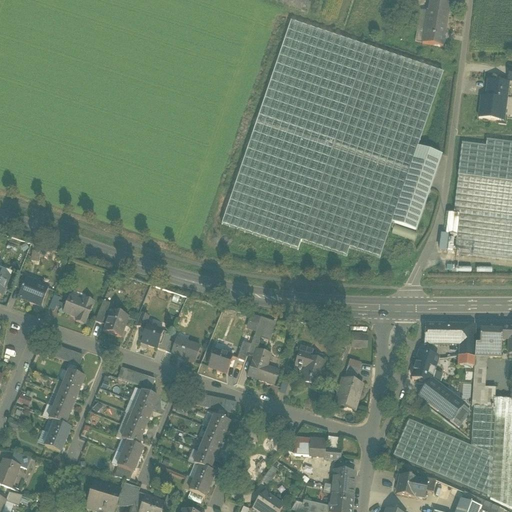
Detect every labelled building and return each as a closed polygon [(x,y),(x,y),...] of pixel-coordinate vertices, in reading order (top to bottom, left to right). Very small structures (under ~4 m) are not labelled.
[(266,0),(307,14),(311,0),(266,0)] [(427,12),(427,14),(422,44),(422,45),(443,48),(445,38),(444,38),(449,0),(430,0),(428,12),(427,12)] [(415,42),(422,44),(427,14),(420,13),(415,42)] [(298,251),(301,243),(366,48),(290,23),(221,225),(298,251)] [(443,74),(366,48),(301,243),(346,258),(349,250),(379,260),(392,224),(417,148),(443,74)] [(486,92),(488,92),(487,99),(481,98),(478,119),(499,122),(500,115),(504,115),(508,84),(488,81),(486,92)] [(457,177),(458,177),(511,183),(511,143),(486,141),(485,147),(461,144),(457,177)] [(392,224),(415,232),(441,156),(417,148),(392,224)] [(511,222),(511,183),(458,177),(453,215),(459,216),(511,222)] [(449,236),(449,237),(456,237),(459,216),(453,215),(448,215),(445,236),(449,236)] [(511,261),(511,222),(459,216),(456,237),(454,254),(456,254),(456,256),(458,256),(458,255),(511,261)] [(395,227),(393,235),(416,242),(418,234),(395,227)] [(439,252),(447,253),(449,237),(449,236),(445,236),(441,235),(439,252)] [(454,254),(456,237),(449,237),(447,253),(454,254)] [(0,296),(2,297),(9,278),(0,274),(0,296)] [(13,289),(21,292),(25,282),(17,279),(13,289)] [(31,304),(40,308),(48,288),(40,284),(39,287),(25,282),(21,292),(19,298),(31,303),(31,304)] [(75,322),(84,326),(94,303),(85,299),(83,303),(69,297),(62,313),(73,317),(74,318),(77,319),(75,322)] [(49,308),(55,311),(59,301),(53,298),(49,308)] [(95,323),(101,325),(110,305),(103,302),(95,323)] [(104,333),(121,339),(128,318),(111,312),(104,333)] [(137,328),(143,331),(148,318),(142,315),(137,328)] [(424,345),(433,345),(434,334),(449,334),(449,327),(425,325),(424,345)] [(254,337),(261,340),(265,328),(258,326),(254,337)] [(148,347),(157,350),(163,335),(163,333),(147,327),(141,343),(148,346),(148,347)] [(475,327),(449,327),(449,334),(434,334),(433,345),(451,346),(451,355),(451,358),(459,357),(474,358),(475,344),(474,343),(475,327)] [(501,341),(509,341),(509,330),(501,330),(480,329),(479,346),(475,346),(475,358),(482,358),(487,358),(501,359),(501,341)] [(157,350),(165,353),(170,338),(163,335),(157,350)] [(246,335),(243,343),(251,346),(254,337),(246,335)] [(261,340),(254,337),(251,346),(247,356),(254,358),(256,351),(257,351),(261,340)] [(352,347),(366,348),(367,339),(352,338),(352,347)] [(182,361),(194,365),(200,348),(176,340),(175,344),(171,355),(183,359),(182,361)] [(166,353),(171,355),(175,344),(169,342),(166,353)] [(247,356),(251,346),(243,343),(237,360),(245,363),(247,356)] [(45,355),(51,357),(55,347),(49,345),(45,355)] [(60,349),(55,347),(51,357),(57,359),(60,349)] [(66,351),(60,349),(57,359),(62,361),(66,351)] [(71,353),(66,351),(62,361),(68,363),(71,353)] [(247,378),(274,387),(278,375),(266,371),(271,356),(257,351),(256,351),(254,358),(247,378)] [(208,369),(227,375),(233,358),(214,352),(208,369)] [(77,355),(71,353),(68,363),(73,365),(77,355)] [(411,379),(429,384),(430,382),(433,373),(438,359),(419,353),(411,379)] [(302,383),(316,387),(324,362),(298,354),(295,365),(306,368),(302,383)] [(82,357),(77,355),(73,365),(79,367),(82,357)] [(458,366),(473,367),(474,359),(459,357),(458,366)] [(344,378),(356,382),(359,370),(348,367),(344,378)] [(486,368),(481,368),(474,367),(472,389),(473,389),(472,402),(484,403),(486,368)] [(282,381),(288,383),(292,369),(286,368),(282,381)] [(117,380),(123,382),(127,372),(121,370),(117,380)] [(132,373),(127,372),(123,382),(129,384),(132,373)] [(69,373),(64,385),(79,391),(84,379),(69,373)] [(138,375),(132,373),(129,384),(134,386),(138,375)] [(433,373),(430,382),(437,388),(441,376),(433,373)] [(143,377),(138,375),(134,386),(139,388),(143,377)] [(149,379),(143,377),(139,388),(145,389),(149,379)] [(363,386),(355,384),(356,382),(344,378),(336,404),(356,409),(363,386)] [(154,381),(149,379),(145,389),(151,391),(154,381)] [(463,407),(437,388),(430,382),(429,384),(418,398),(451,423),(463,407)] [(64,385),(59,397),(74,403),(79,391),(64,385)] [(142,393),(137,405),(152,411),(157,399),(142,393)] [(189,405),(195,407),(197,396),(191,395),(189,405)] [(21,396),(18,403),(29,407),(31,401),(21,396)] [(59,397),(54,409),(69,415),(74,403),(59,397)] [(488,499),(511,510),(511,400),(493,400),(493,408),(491,408),(491,409),(473,408),(470,447),(408,421),(393,456),(488,497),(488,499)] [(226,402),(220,401),(218,411),(224,412),(226,402)] [(356,409),(336,404),(335,406),(355,412),(356,409)] [(147,423),(152,411),(137,405),(132,417),(147,423)] [(49,421),(54,424),(64,428),(69,415),(54,409),(49,421)] [(142,435),(147,423),(132,417),(127,429),(142,435)] [(214,418),(209,430),(224,436),(229,424),(214,418)] [(54,424),(49,436),(65,442),(70,430),(64,428),(54,424)] [(137,448),(142,435),(127,429),(122,441),(127,444),(137,448)] [(209,430),(204,442),(219,448),(224,436),(209,430)] [(60,455),(65,442),(49,436),(44,448),(60,455)] [(325,450),(336,451),(337,438),(326,437),(326,442),(325,450)] [(297,439),(293,455),(293,456),(308,457),(324,458),(324,460),(340,462),(341,451),(336,451),(325,450),(326,442),(310,441),(310,440),(297,439)] [(204,442),(199,454),(214,460),(219,448),(204,442)] [(143,450),(137,448),(127,444),(122,456),(138,462),(143,450)] [(303,478),(308,457),(293,456),(293,455),(285,451),(276,462),(301,481),(303,478)] [(20,468),(24,469),(29,458),(11,454),(8,463),(20,468)] [(194,466),(199,469),(209,473),(214,460),(199,454),(194,466)] [(132,475),(138,462),(122,456),(117,468),(132,475)] [(0,470),(0,486),(11,491),(20,468),(8,463),(3,461),(0,470)] [(272,468),(268,473),(274,478),(278,473),(272,468)] [(199,469),(194,481),(209,487),(214,475),(209,473),(199,469)] [(333,472),(331,496),(353,501),(355,473),(333,472)] [(267,487),(274,478),(268,473),(261,482),(267,487)] [(396,495),(416,499),(417,491),(425,492),(427,484),(426,483),(417,481),(400,478),(396,495)] [(425,492),(433,494),(435,481),(427,479),(426,483),(427,484),(425,492)] [(204,500),(209,487),(194,481),(189,493),(204,500)] [(86,510),(93,511),(114,511),(117,502),(120,493),(120,492),(96,485),(91,502),(88,501),(86,510)] [(117,502),(133,507),(133,506),(138,494),(139,490),(122,485),(120,492),(120,493),(117,502)] [(417,491),(416,499),(423,500),(425,492),(417,491)] [(464,493),(461,501),(480,508),(479,511),(496,511),(498,509),(464,493)] [(6,503),(18,508),(22,498),(9,494),(6,502),(6,503)] [(138,494),(133,506),(141,509),(145,497),(138,494)] [(279,511),(283,508),(267,497),(264,494),(253,510),(256,511),(279,511)] [(351,511),(353,501),(331,496),(329,508),(328,511),(351,511)] [(161,511),(164,504),(145,497),(141,509),(139,511),(161,511)] [(479,511),(480,508),(461,501),(456,511),(479,511)] [(301,511),(328,511),(329,508),(313,504),(303,502),(301,511)]
